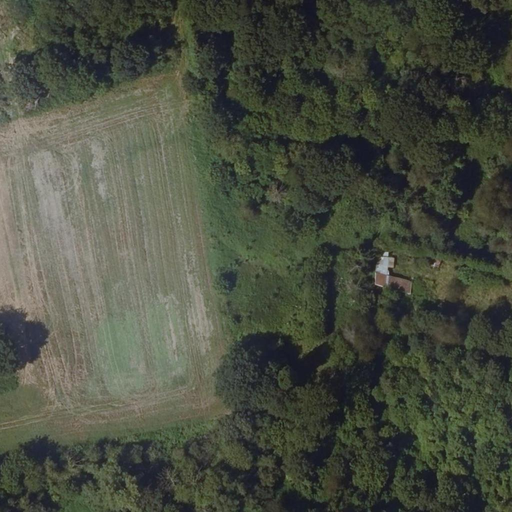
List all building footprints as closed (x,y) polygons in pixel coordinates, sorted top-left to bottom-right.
[(247,33),(245,23),(237,24),(239,35),(247,33)] [(249,55),(247,40),(240,41),(243,56),(249,55)] [(239,116),(238,105),(230,106),(231,117),(239,116)] [(231,163),(233,181),(246,180),(244,162),(231,163)] [(299,173),(293,173),(296,193),(295,193),(295,196),(302,195),(299,173)] [(411,290),(411,278),(387,277),(389,251),(376,250),(374,288),(411,290)] [(428,264),(438,267),(441,259),(430,256),(428,264)] [(314,392),(310,373),(301,374),(304,393),(314,392)] [(321,437),(319,421),(313,422),(315,438),(321,437)]
